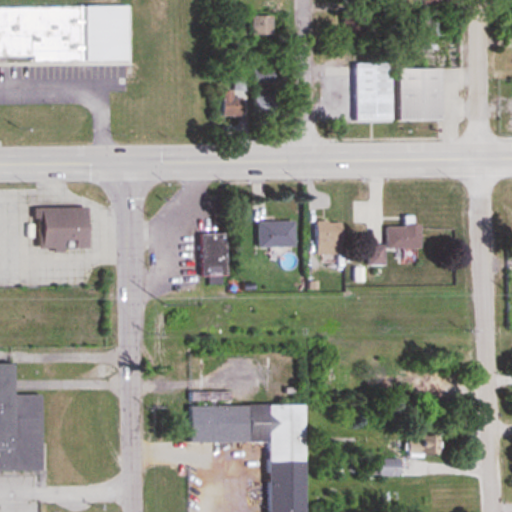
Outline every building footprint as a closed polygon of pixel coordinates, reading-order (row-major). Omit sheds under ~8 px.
[(77,9),(0,8),(0,62),(76,63),(77,9)] [(360,11),(340,11),(340,37),(360,37),(360,11)] [(269,16),(249,16),(249,34),(269,34),(269,16)] [(414,36),(442,36),(442,19),(414,19),(414,36)] [(352,122),(389,122),(389,64),(352,64),(352,122)] [(394,122),(436,122),(436,70),(394,70),(394,122)] [(220,91),(220,115),(245,115),(245,77),(232,77),(232,91),(220,91)] [(272,116),(272,89),(252,89),(252,116),(272,116)] [(84,250),(83,208),(32,209),(33,250),(84,250)] [(291,222),(255,222),(255,248),(291,248),(291,222)] [(339,255),(339,223),(313,223),(313,255),(339,255)] [(384,226),(384,249),(417,249),(417,226),(384,226)] [(224,235),(198,235),(198,275),(224,275),(224,235)] [(382,266),(382,247),(367,247),(367,266),(382,266)] [(0,365),(0,472),(38,472),(38,395),(9,395),(9,365),(0,365)] [(426,372),(426,386),(454,386),(454,372),(426,372)] [(264,443),(264,511),(301,511),(301,406),(186,406),(186,443),(264,443)] [(423,442),(404,442),(404,455),(437,455),(437,435),(423,435),(423,442)] [(396,459),(374,459),(374,476),(396,476),(396,459)]
